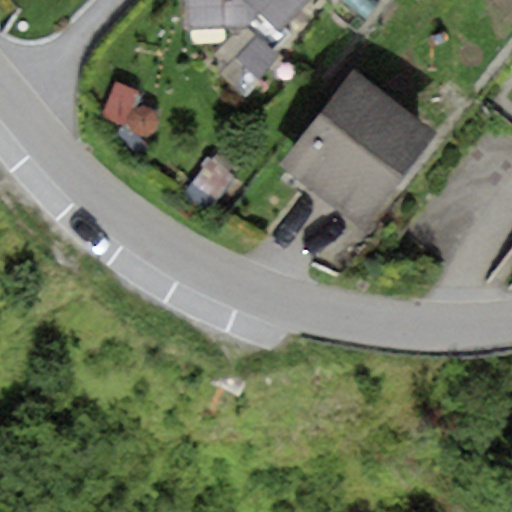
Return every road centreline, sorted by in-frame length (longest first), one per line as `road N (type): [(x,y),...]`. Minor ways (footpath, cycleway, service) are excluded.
road 1 (residential): [(0,82),(130,225),(222,285),(424,329),(511,324)]
road 2 (unknown): [(5,89),(97,0)]
